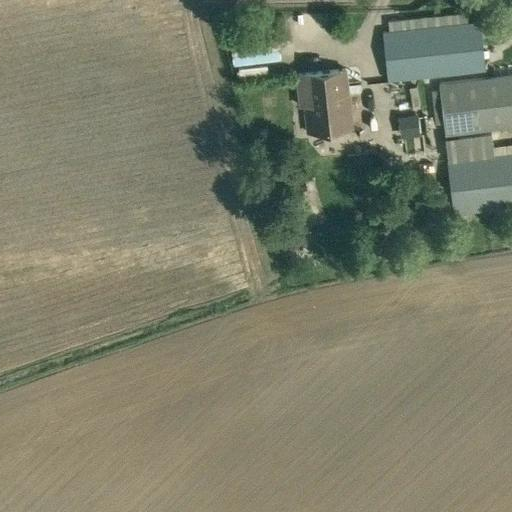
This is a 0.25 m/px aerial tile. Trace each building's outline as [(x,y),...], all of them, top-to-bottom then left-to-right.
[(479,21),(383,32),(388,80),(485,69),(479,21)] [(346,69),(296,75),(300,106),(304,106),(307,133),(352,128),(346,69)] [(511,74),(438,83),(444,134),(511,125),(511,74)] [(403,103),(406,128),(425,126),(423,101),(403,103)] [(511,154),(448,162),(454,212),(511,205),(511,154)] [(304,182),(291,187),(297,201),(310,196),(304,182)]
